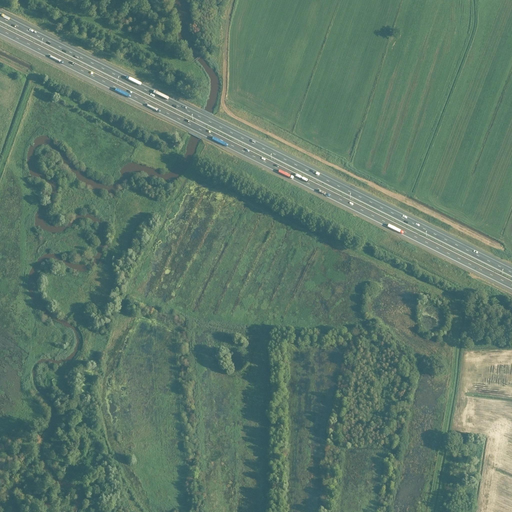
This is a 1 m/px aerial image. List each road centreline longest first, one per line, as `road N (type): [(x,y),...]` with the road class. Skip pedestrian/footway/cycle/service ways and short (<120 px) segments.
road 1 (motorway): [(0,30),(511,285)]
road 2 (motorway): [(511,270),(0,17)]
